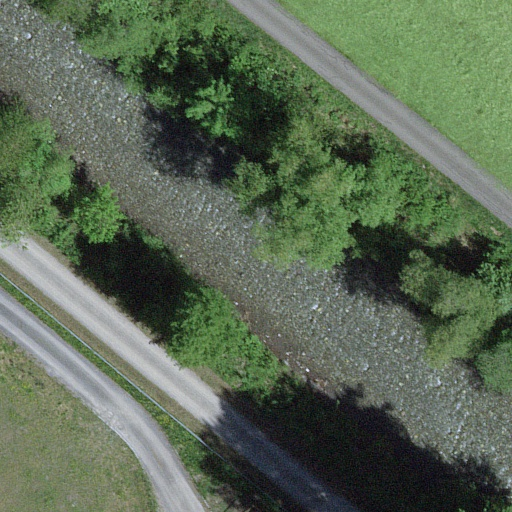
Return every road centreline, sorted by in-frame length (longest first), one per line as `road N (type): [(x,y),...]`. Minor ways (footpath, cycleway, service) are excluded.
road 1 (track): [(0,241),(338,511)]
road 2 (unclassified): [(511,220),(242,0)]
road 3 (track): [(0,318),(121,415),(189,511)]
